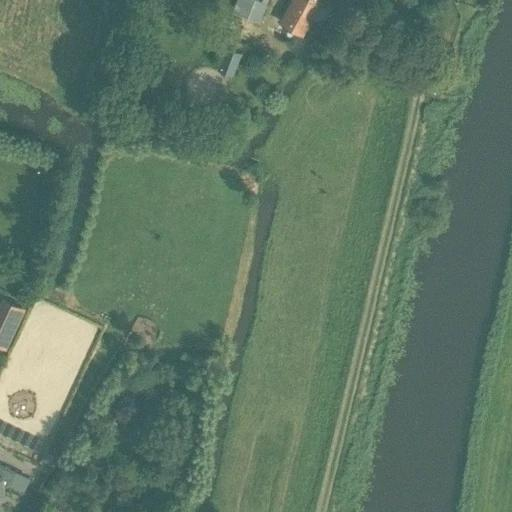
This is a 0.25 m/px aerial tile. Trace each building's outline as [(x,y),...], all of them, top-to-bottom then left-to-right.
[(259,24),(268,0),(236,0),(232,13),(259,24)] [(324,5),(326,0),(290,0),(279,21),(302,33),(315,10),(313,9),(317,2),(324,5)] [(0,328),(0,346),(6,349),(13,334),(0,328)] [(0,500),(7,495),(6,482),(9,482),(15,468),(0,460),(0,500)] [(79,497),(82,502),(88,498),(85,493),(79,497)]
